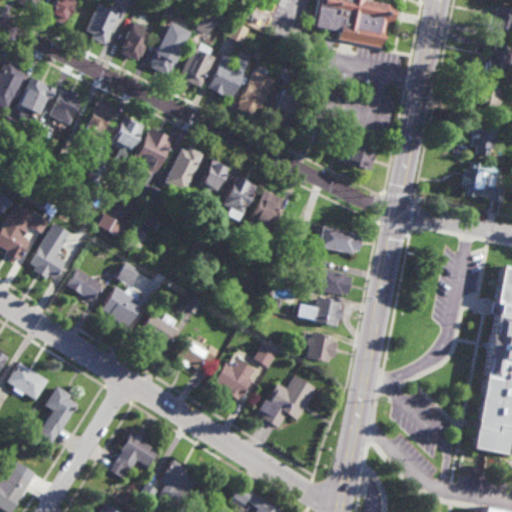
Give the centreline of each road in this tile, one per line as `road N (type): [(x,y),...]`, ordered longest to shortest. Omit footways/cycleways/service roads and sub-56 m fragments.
road 1 (primary): [(436,0),(339,511)]
road 2 (residential): [(0,24),(380,209),(397,207)]
road 3 (residential): [(0,300),(341,507)]
road 4 (residential): [(128,381),(45,511)]
